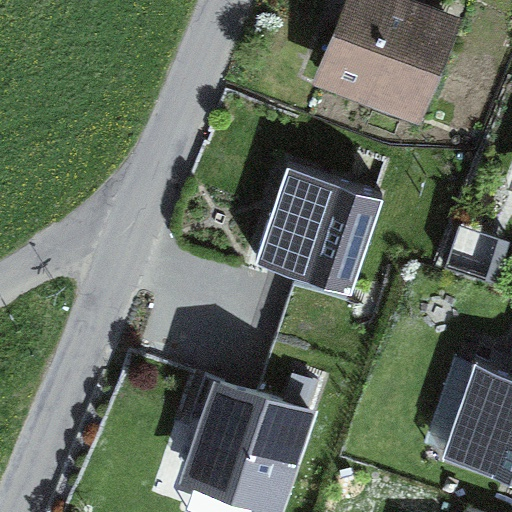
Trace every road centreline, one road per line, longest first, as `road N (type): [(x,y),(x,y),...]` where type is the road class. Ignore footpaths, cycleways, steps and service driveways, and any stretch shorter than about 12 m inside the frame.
road 1 (tertiary): [(24,511),(143,209)]
road 2 (tertiary): [(143,209),(230,0)]
road 3 (unclassified): [(143,209),(0,289)]
